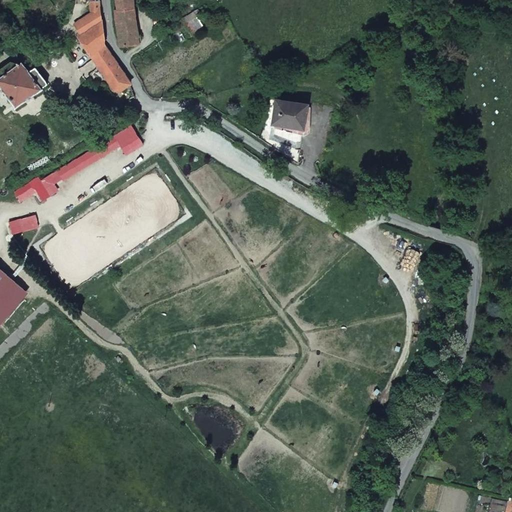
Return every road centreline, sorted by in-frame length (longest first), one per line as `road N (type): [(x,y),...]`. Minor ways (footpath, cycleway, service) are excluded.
road 1 (unclassified): [(387,511),(449,382),(471,294),(469,253),(287,161),(210,108),(147,106),(109,38),(105,0)]
road 2 (unknown): [(329,511),(404,322),(393,268),(361,235)]
